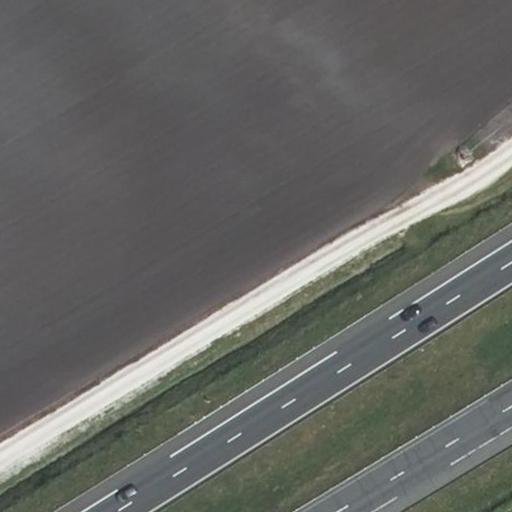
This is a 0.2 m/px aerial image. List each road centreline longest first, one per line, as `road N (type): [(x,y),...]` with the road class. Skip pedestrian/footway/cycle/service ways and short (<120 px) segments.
road 1 (track): [(511,136),(0,462)]
road 2 (motorway): [(511,261),(118,511)]
road 3 (motorway): [(343,511),(511,409)]
